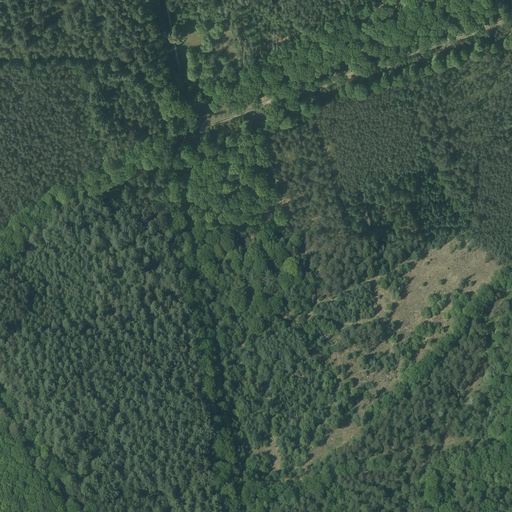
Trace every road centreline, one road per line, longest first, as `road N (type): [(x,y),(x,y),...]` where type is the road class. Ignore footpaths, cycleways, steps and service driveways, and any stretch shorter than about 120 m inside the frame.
road 1 (track): [(223,491),(169,174),(179,131)]
road 2 (track): [(511,17),(179,131)]
road 3 (track): [(0,261),(90,178),(179,131)]
road 4 (track): [(223,491),(373,474),(404,454),(434,449)]
road 5 (track): [(434,449),(486,354),(511,273)]
road 6 (track): [(179,131),(157,0)]
road 7 (track): [(78,511),(0,404)]
